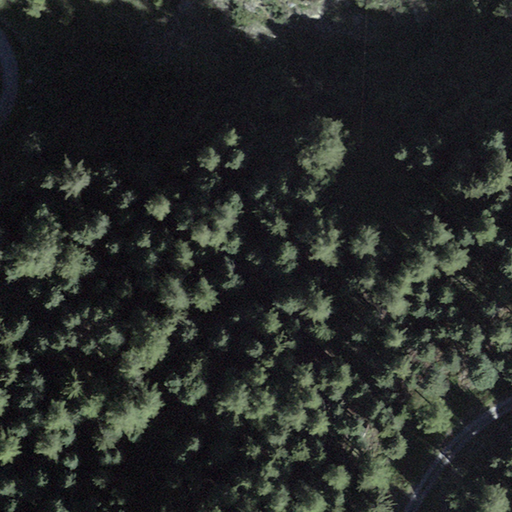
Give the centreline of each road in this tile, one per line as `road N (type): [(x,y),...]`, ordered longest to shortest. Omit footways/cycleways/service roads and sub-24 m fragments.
road 1 (track): [(415,511),(434,456),(511,407)]
road 2 (track): [(0,42),(24,75),(16,132),(0,147)]
